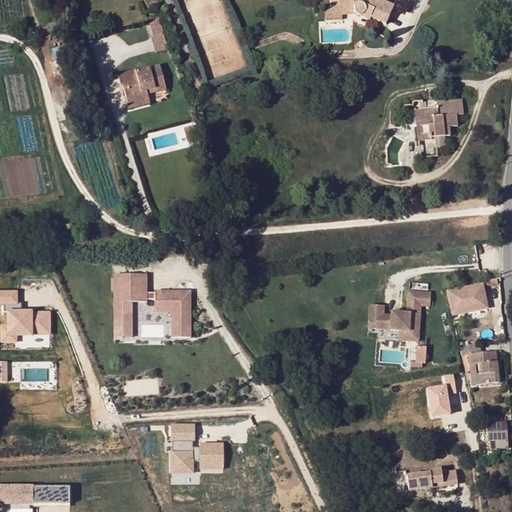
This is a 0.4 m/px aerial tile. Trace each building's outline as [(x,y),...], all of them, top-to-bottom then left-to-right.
[(324,6),(325,14),(354,13),(356,15),(357,16),(359,16),(360,16),(363,14),(370,17),(385,24),(393,6),(379,0),(329,0),(330,6),(324,6)] [(354,13),(325,14),(325,21),(342,21),(342,16),(356,15),(354,13)] [(148,21),(152,37),(162,35),(157,18),(148,21)] [(162,35),(152,37),(156,52),(166,50),(162,35)] [(134,70),(117,75),(120,86),(122,85),(128,109),(150,104),(147,94),(165,89),(159,66),(135,72),(134,70)] [(421,128),(417,128),(418,140),(435,138),(436,149),(445,148),(444,137),(449,136),(448,127),(458,126),(457,115),(462,114),(460,100),(436,102),(437,108),(418,110),(421,128)] [(184,129),(187,139),(194,137),(191,127),(184,129)] [(146,275),(115,275),(114,303),(130,303),(146,303),(146,300),(155,300),(155,313),(172,313),(172,338),(190,338),(190,298),(178,298),(178,292),(155,292),(155,293),(146,293),(146,275)] [(482,286),(447,294),(451,317),(487,311),(482,287),(499,284),(498,279),(481,283),(482,286)] [(367,324),(379,325),(379,329),(397,331),(406,332),(406,335),(416,336),(420,304),(435,305),(436,292),(408,289),(406,310),(396,309),(396,312),(390,311),(390,312),(382,311),(383,302),(369,301),(367,324)] [(16,293),(0,292),(0,304),(4,304),(4,312),(7,312),(8,326),(8,337),(15,337),(32,336),(32,335),(50,335),(49,313),(31,314),(31,312),(22,312),(17,312),(16,304),(16,293)] [(130,303),(114,303),(114,321),(121,321),(121,334),(122,334),(122,338),(130,338),(130,303)] [(8,326),(0,326),(0,342),(15,343),(15,337),(8,337),(8,326)] [(406,332),(397,331),(397,337),(416,339),(416,336),(406,335),(406,332)] [(465,346),(457,347),(459,357),(470,356),(482,354),(481,344),(468,346),(465,346)] [(423,350),(413,349),(411,363),(418,364),(421,364),(423,350)] [(482,354),(470,356),(475,386),(498,384),(494,352),(482,354)] [(445,384),(426,387),(430,417),(450,414),(447,394),(457,392),(454,373),(444,374),(445,384)] [(506,423),(485,424),(486,442),(489,442),(489,449),(507,448),(506,423)] [(195,442),(195,426),(171,426),(171,442),(172,442),(172,452),(171,452),(171,474),(193,474),(193,462),(200,462),(200,469),(223,469),(223,445),(200,445),(200,448),(193,448),(193,442),(195,442)] [(407,492),(431,488),(430,485),(441,483),(442,487),(456,484),(454,472),(440,474),(439,470),(428,472),(428,473),(405,477),(407,492)] [(70,487),(0,486),(0,505),(70,506),(70,487)]
